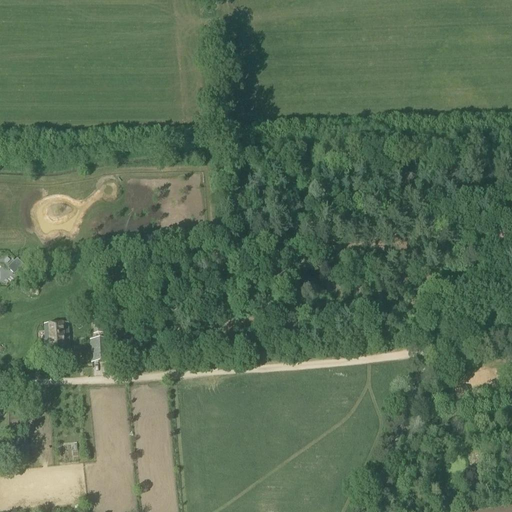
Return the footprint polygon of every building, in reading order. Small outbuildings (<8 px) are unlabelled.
[(29,272),(17,260),(7,269),(14,276),(19,271),(25,277),(29,272)] [(55,285),(45,285),(44,294),(55,294),(55,285)] [(93,335),(108,334),(107,317),(92,318),(93,335)] [(46,362),(69,360),(66,324),(43,326),(46,362)] [(91,364),(110,363),(109,340),(90,341),(91,364)] [(9,457),(25,455),(23,440),(7,442),(9,457)]
